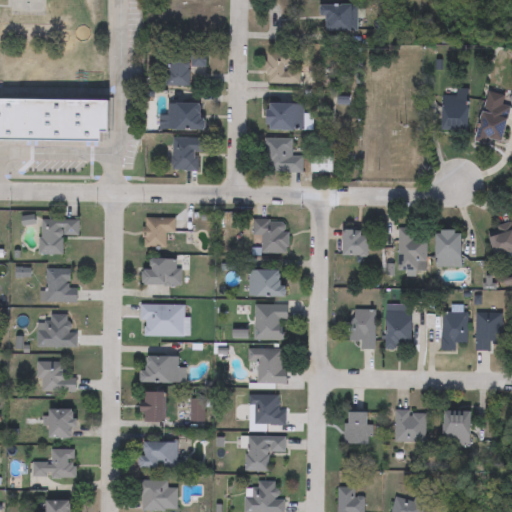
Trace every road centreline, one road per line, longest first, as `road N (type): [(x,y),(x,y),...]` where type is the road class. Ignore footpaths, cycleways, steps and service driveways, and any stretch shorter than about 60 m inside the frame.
road 1 (residential): [(0,191),(443,197),(462,182)]
road 2 (residential): [(108,511),(112,193)]
road 3 (residential): [(316,511),(321,197)]
road 4 (residential): [(240,0),(237,195)]
road 5 (residential): [(511,380),(320,379)]
